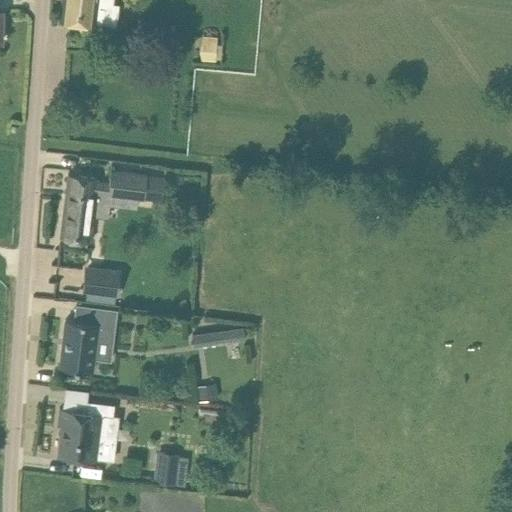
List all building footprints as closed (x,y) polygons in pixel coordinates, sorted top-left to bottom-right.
[(62,0),(60,21),(116,27),(119,3),(114,3),(114,0),(62,0)] [(202,59),(216,61),(219,37),(205,35),(202,59)] [(69,174),(61,237),(90,241),(96,192),(145,198),(148,174),(111,170),(110,181),(98,180),(98,177),(69,174)] [(83,278),(82,291),(96,293),(117,295),(119,282),(101,280),(103,267),(85,264),(83,278)] [(66,319),(60,367),(93,371),(97,338),(113,340),(117,310),(100,308),(98,323),(66,319)] [(244,327),(193,334),(194,346),(245,339),(244,327)] [(216,385),(198,388),(200,400),(217,397),(216,385)] [(61,425),(58,455),(97,460),(97,457),(113,459),(116,437),(100,435),(103,414),(113,415),(115,404),(87,400),(86,411),(60,408),(58,425),(61,425)] [(156,469),(155,481),(175,483),(178,456),(166,455),(164,470),(156,469)]
